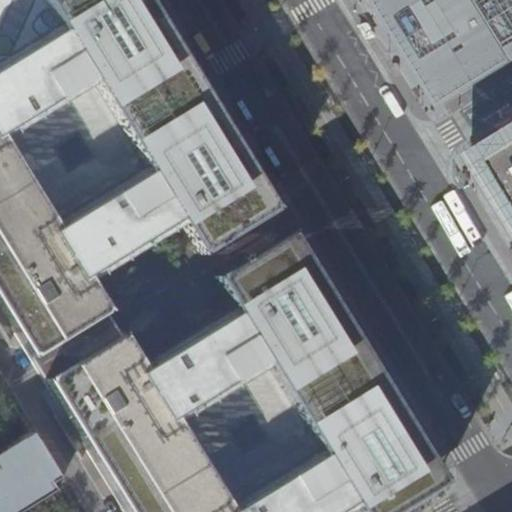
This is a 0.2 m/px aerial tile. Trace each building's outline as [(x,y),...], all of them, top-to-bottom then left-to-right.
[(0,0),(0,313),(8,327),(29,358),(107,315),(71,256),(161,202),(194,257),(273,210),(238,153),(200,90),(175,49),(144,0),(0,0)] [(511,0),(379,0),(394,24),(440,99),(442,102),(442,101),(457,93),(511,60),(511,0)] [(358,26),(359,26),(361,28),(363,32),(364,35),(366,38),(367,39),(369,39),(372,38),(377,36),(377,35),(375,33),(373,29),(371,25),(370,23),(368,23),(366,23),(360,25),(359,25),(358,26)] [(511,123),(482,142),(471,149),(471,150),(476,158),(480,165),(481,166),(509,211),(511,216),(511,123)] [(287,231),(208,278),(243,334),(153,390),(107,315),(29,358),(38,373),(70,425),(91,459),(118,503),(123,511),(289,511),(337,482),(355,511),(387,511),(440,481),(411,434),(375,375),(359,350),(321,287),(287,231)] [(0,511),(11,511),(60,482),(39,449),(27,430),(0,447),(0,511)]
